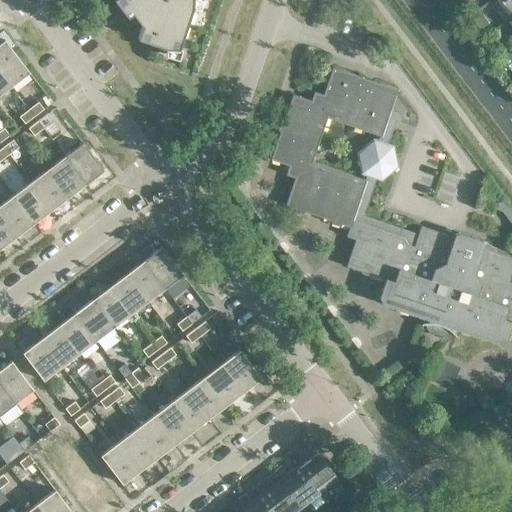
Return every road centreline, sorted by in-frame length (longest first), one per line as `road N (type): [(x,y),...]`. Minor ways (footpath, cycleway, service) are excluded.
road 1 (unclassified): [(328,397),(173,194)]
road 2 (residential): [(173,194),(23,0)]
road 3 (residential): [(173,194),(242,119),(284,0)]
road 4 (residential): [(0,322),(173,194)]
road 5 (residential): [(179,511),(328,397)]
road 6 (unclassified): [(415,511),(328,397)]
